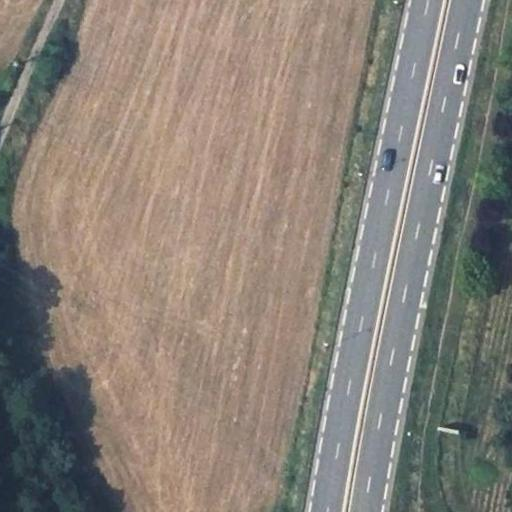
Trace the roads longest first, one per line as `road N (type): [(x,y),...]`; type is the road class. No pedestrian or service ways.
road 1 (primary): [(364,511),(465,0)]
road 2 (primary): [(427,0),(328,511)]
road 3 (track): [(0,129),(61,0)]
